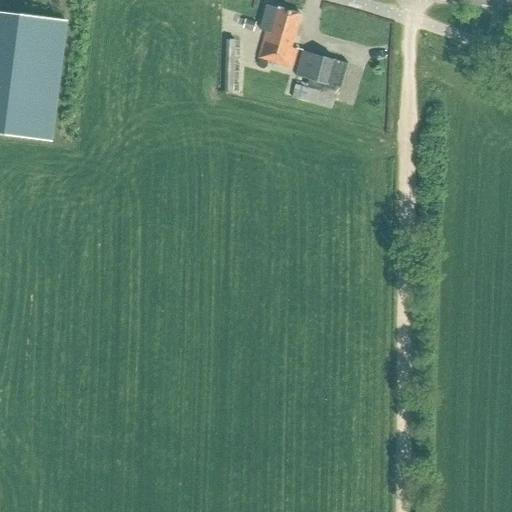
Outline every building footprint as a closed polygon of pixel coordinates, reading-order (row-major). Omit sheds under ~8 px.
[(303,16),(281,9),(281,10),(269,6),(262,31),(273,35),(265,61),(293,69),(299,50),(293,49),(303,16)] [(0,15),(0,137),(52,142),(64,22),(0,15)] [(243,28),(253,31),(255,23),(246,20),(243,28)] [(226,41),(224,92),(233,94),(236,41),(226,41)] [(297,78),(311,82),(309,89),(297,86),(293,99),(333,111),(339,90),(343,91),(350,66),(305,52),(297,78)]
